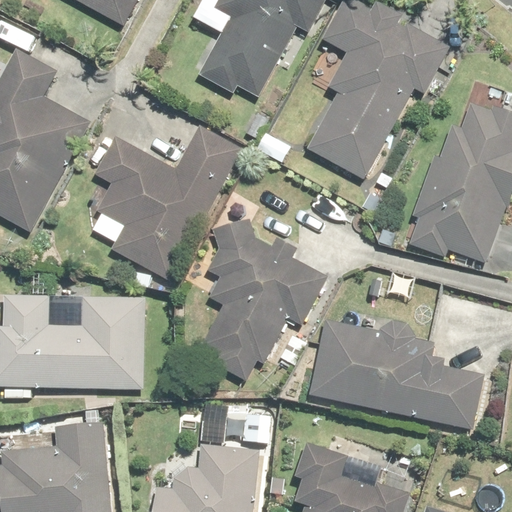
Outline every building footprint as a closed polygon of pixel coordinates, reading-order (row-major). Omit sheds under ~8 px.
[(75,0),(127,28),(142,0),(75,0)] [(241,93),(258,103),(304,27),(313,32),(332,0),(206,0),(195,18),(226,37),(201,77),(237,99),(241,93)] [(404,19),(383,8),(379,15),(351,0),(328,43),(352,56),(334,91),(343,95),(313,152),(368,182),(416,91),(427,97),(451,51),(401,24),(404,19)] [(59,75),(21,55),(0,93),(0,216),(32,234),(91,125),(46,101),(59,75)] [(511,118),(475,104),(464,132),(454,128),(417,219),(424,222),(413,247),(452,263),(455,256),(486,269),(511,205),(511,118)] [(243,152),(204,131),(180,174),(120,142),(101,178),(117,186),(102,214),(129,229),(117,252),(173,282),(243,152)] [(306,326),(331,278),(297,261),(301,253),(282,243),(278,251),(277,250),(234,227),(210,273),(224,280),(212,301),(227,309),(202,358),(256,386),(292,319),(306,326)] [(149,302),(88,300),(87,330),(52,330),(52,300),(9,300),(8,335),(0,334),(0,389),(147,392),(149,302)] [(476,432),(487,378),(448,370),(450,362),(430,358),(433,348),(416,344),(416,341),(416,339),(415,336),(413,334),(412,332),(409,330),(407,329),(404,328),(402,327),(399,327),(396,328),(394,329),(391,330),(389,332),(388,334),(386,337),(386,338),(331,325),(315,397),(476,432)] [(273,419),(249,418),(248,445),(272,446),(273,419)] [(0,490),(5,490),(7,511),(114,511),(106,422),(59,427),(62,450),(0,455),(0,490)] [(409,511),(414,497),(386,488),(384,494),(343,480),(350,460),(315,448),(296,504),(309,508),(308,511),(409,511)] [(256,511),(262,455),(206,449),(204,473),(185,471),(183,493),(162,491),(159,511),(256,511)]
